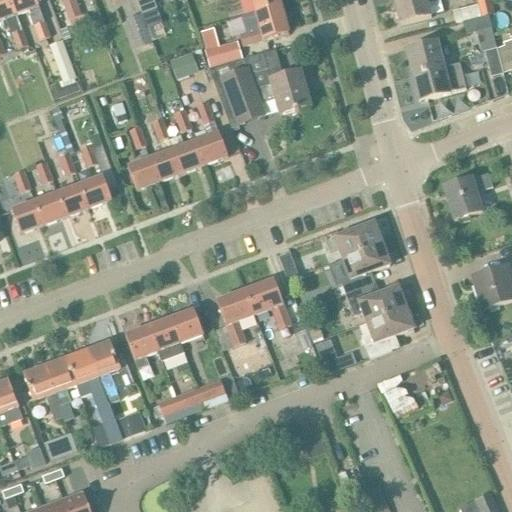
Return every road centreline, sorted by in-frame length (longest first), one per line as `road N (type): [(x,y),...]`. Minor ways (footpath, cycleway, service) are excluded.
road 1 (residential): [(0,325),(395,172)]
road 2 (residential): [(457,343),(200,443),(120,488),(124,511)]
road 3 (tertiary): [(457,343),(395,172)]
road 4 (tertiary): [(395,172),(351,0)]
road 5 (tertiary): [(511,486),(457,343)]
road 6 (residential): [(395,172),(511,126)]
